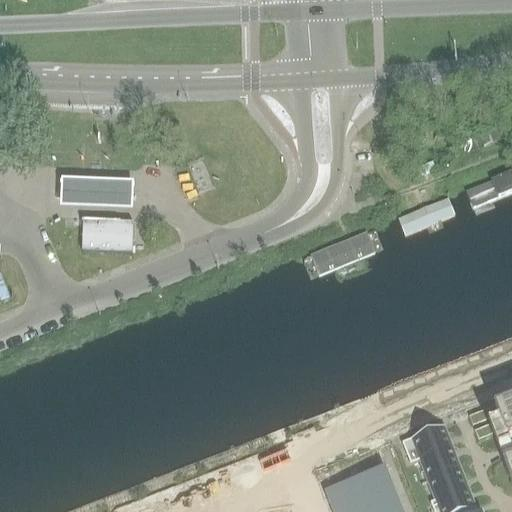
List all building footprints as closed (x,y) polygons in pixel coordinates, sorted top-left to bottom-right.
[(511,172),(462,193),(471,213),(511,197),(511,172)] [(132,184),(61,182),(60,196),(60,211),(131,213),(132,199),(132,184)] [(447,199),(396,219),(403,237),(454,217),(447,199)] [(82,223),(82,226),(83,226),(82,255),(132,257),(133,226),(120,226),(120,225),(82,223)] [(385,224),(315,253),(323,271),(392,241),(385,224)] [(489,428),(497,447),(511,441),(511,403),(495,410),(500,424),(489,428)] [(402,446),(410,466),(452,450),(444,429),(402,446)] [(419,464),(427,483),(460,470),(452,450),(410,466),(410,467),(419,464)] [(435,504),(468,491),(460,470),(427,483),(435,504)] [(398,511),(383,471),(326,493),(333,511),(398,511)] [(432,511),(474,511),(476,511),(468,491),(435,504),(430,506),(432,511)]
